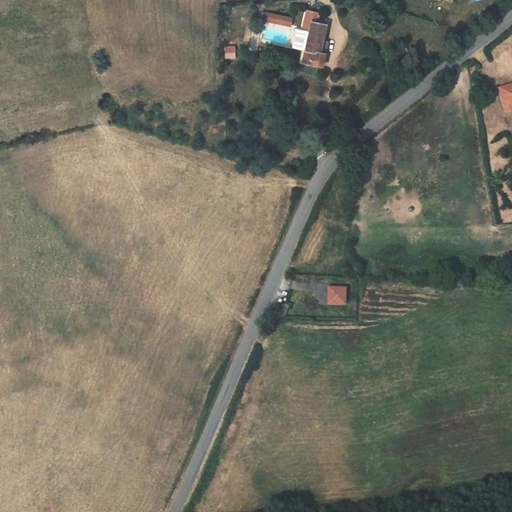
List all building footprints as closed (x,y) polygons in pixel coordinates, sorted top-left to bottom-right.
[(319,13),(307,11),(302,31),(306,32),(309,33),(311,22),(317,23),(319,13)] [(262,22),(290,25),(292,16),(264,12),(262,22)] [(309,33),(305,50),(320,53),(323,41),(326,25),(317,23),(311,22),(309,33)] [(320,53),(305,50),(303,62),(322,66),(325,54),(320,53)] [(511,86),(511,89),(501,93),(505,105),(511,102),(511,85),(511,86)] [(328,305),(345,305),(345,288),(329,288),(328,305)] [(279,313),(285,315),(289,306),(283,303),(279,313)]
